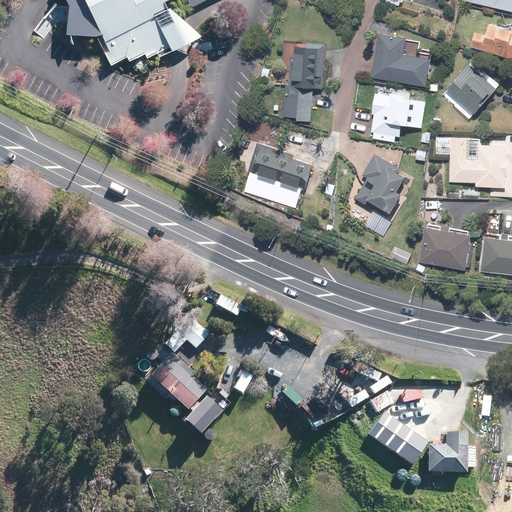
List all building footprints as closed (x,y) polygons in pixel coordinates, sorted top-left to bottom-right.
[(75,0),(72,11),(70,22),(69,34),(96,40),(107,70),(124,63),(125,67),(141,58),(145,64),(158,57),(164,60),(201,41),(167,9),(184,0),(75,0)] [(405,0),(385,0),(385,2),(402,8),(405,0)] [(511,0),(466,0),(466,1),(511,10),(511,0)] [(511,29),(480,20),(472,47),(511,59),(511,29)] [(379,34),(371,78),(427,88),(433,51),(419,49),(421,41),(379,34)] [(324,90),(327,45),(285,42),(283,73),(290,73),(289,86),(287,86),(284,121),(312,122),(314,90),(324,90)] [(468,61),(444,87),(477,116),(500,91),(468,61)] [(415,89),(376,82),(371,115),(374,115),(370,139),(394,143),(395,137),(401,138),(403,125),(422,128),(427,101),(414,99),(415,89)] [(511,137),(451,136),(449,182),(476,183),(476,187),(490,188),(490,197),(511,197),(511,141),(511,137)] [(294,155),(257,143),(248,172),(250,173),(244,192),(296,209),(302,190),(304,190),(313,165),(293,159),(294,155)] [(400,168),(375,153),(362,175),(368,178),(355,199),(374,210),(364,226),(378,234),(402,195),(398,192),(406,177),(398,172),(400,168)] [(426,224),(419,263),(470,271),(473,254),(469,253),(472,232),(426,224)] [(481,272),(511,275),(511,236),(485,234),(481,272)] [(173,325),(193,349),(211,334),(191,310),(173,325)] [(207,387),(170,351),(143,379),(163,398),(167,394),(187,413),(181,419),(197,434),(220,411),(201,393),(207,387)] [(374,381),(349,370),(343,383),(368,394),(374,381)] [(429,440),(385,410),(369,433),(413,463),(429,440)] [(468,432),(446,431),(446,445),(431,444),(430,470),(467,471),(468,432)]
